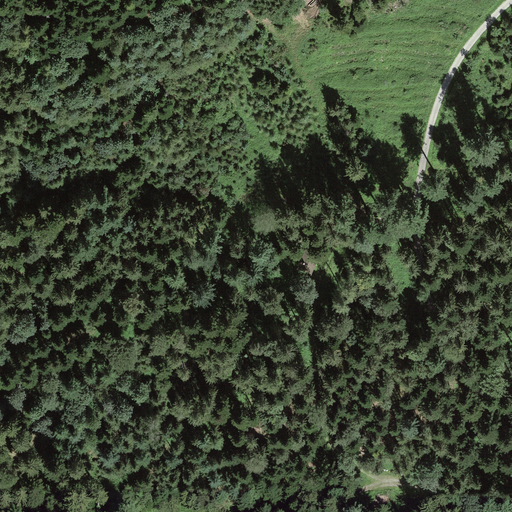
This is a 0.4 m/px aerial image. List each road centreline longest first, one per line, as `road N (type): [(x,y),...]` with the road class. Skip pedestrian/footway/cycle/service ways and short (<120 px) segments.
road 1 (track): [(511,2),(464,51),(438,99),(416,239),(417,271),(437,325),(511,414)]
road 2 (track): [(385,482),(343,458),(325,436),(311,304),(318,271),(334,249),(352,233),(418,207)]
road 3 (track): [(506,511),(385,482),(252,511)]
